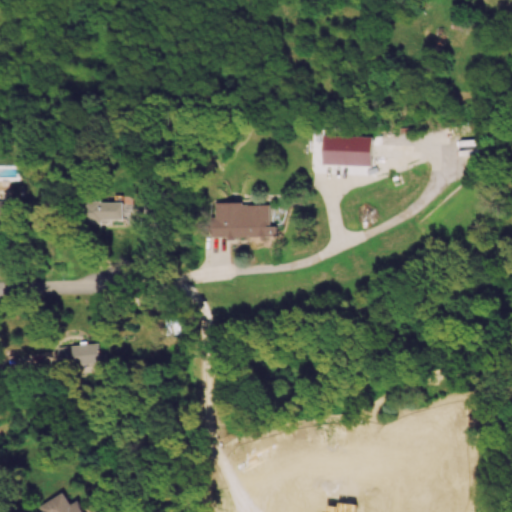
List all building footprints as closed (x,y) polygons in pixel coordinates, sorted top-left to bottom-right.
[(373,135),(324,134),(323,164),(372,165),(373,135)] [(0,222),(9,222),(9,200),(0,199),(0,222)] [(124,201),(88,201),(88,220),(124,220),(124,201)] [(278,236),(278,225),(270,226),(270,203),(214,203),(214,237),(278,236)] [(57,345),(58,365),(100,363),(99,343),(57,345)]
